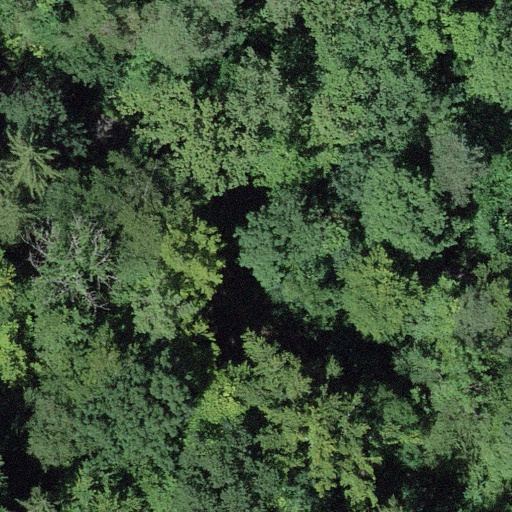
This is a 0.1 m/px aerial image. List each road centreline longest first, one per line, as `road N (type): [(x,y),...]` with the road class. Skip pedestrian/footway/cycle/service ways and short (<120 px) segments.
road 1 (track): [(511,322),(189,185),(0,120)]
road 2 (track): [(356,511),(350,466),(318,400),(275,345),(213,287),(0,151)]
